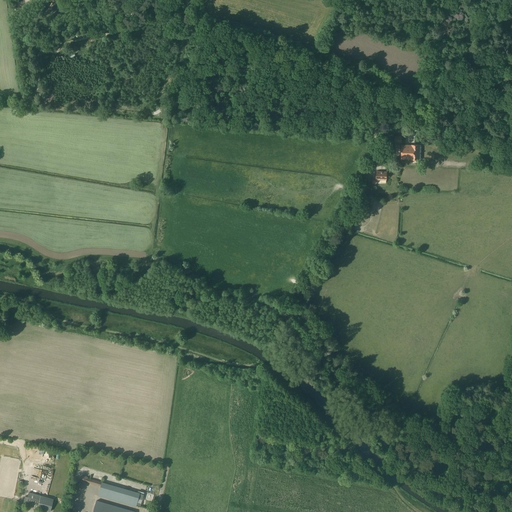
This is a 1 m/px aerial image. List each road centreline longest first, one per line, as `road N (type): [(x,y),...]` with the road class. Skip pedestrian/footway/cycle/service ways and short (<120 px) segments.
road 1 (track): [(0,294),(40,305),(56,319),(166,342),(198,360),(259,363),(266,368),(260,426),(361,454),(420,511)]
road 2 (track): [(185,0),(197,25),(207,17),(232,21),(314,50),(353,0)]
road 3 (track): [(266,368),(361,454)]
road 4 (track): [(393,119),(477,130),(511,154)]
